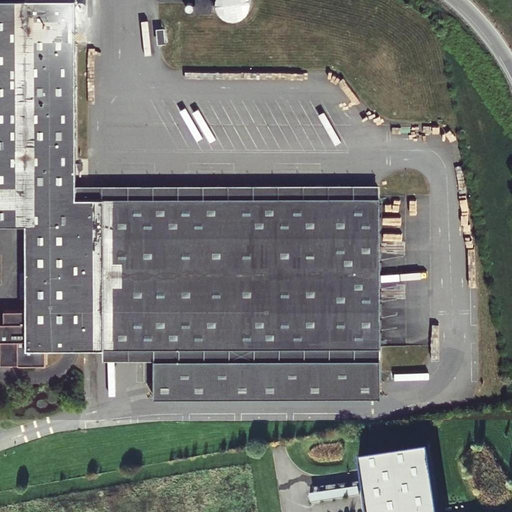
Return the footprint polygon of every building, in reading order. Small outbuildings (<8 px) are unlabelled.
[(219,10),(221,15),(226,20),(232,22),(239,22),(245,20),(249,16),(252,10),(253,3),(252,0),(218,0),(218,2),(219,10)] [(2,324),(3,365),(22,365),(23,367),(49,366),(49,351),(107,351),(157,351),(157,365),(158,402),(384,401),(383,199),(80,200),(79,2),(0,2),(0,226),(30,227),(30,312),(7,312),(7,324),(2,324)] [(214,10),(219,10),(218,2),(198,2),(198,17),(213,17),(214,10)] [(156,44),(163,44),(162,30),(155,31),(156,44)] [(107,365),(157,365),(157,351),(107,351),(107,365)] [(437,511),(428,448),(359,458),(366,511),(437,511)] [(309,493),(310,502),(359,497),(358,489),(309,493)]
